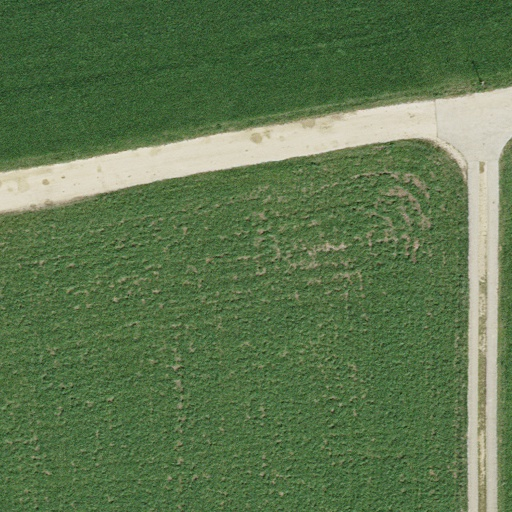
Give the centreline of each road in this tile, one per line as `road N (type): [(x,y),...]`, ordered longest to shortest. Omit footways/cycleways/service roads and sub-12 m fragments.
road 1 (track): [(511,124),(0,210)]
road 2 (track): [(487,128),(484,511)]
